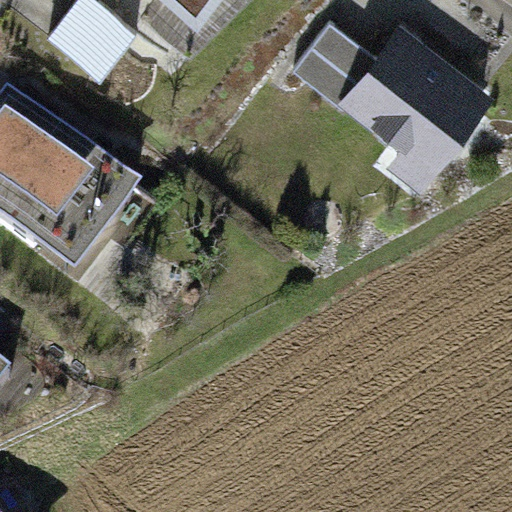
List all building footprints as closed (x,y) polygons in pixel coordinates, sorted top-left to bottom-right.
[(103,0),(79,0),(52,36),(104,76),(141,29),(103,0)] [(179,0),(201,17),(213,0),(179,0)] [(334,21),(297,68),(347,107),(353,98),(382,120),(383,134),(394,142),(408,140),(435,162),(486,97),(404,33),(384,60),(334,21)] [(138,186),(11,90),(0,104),(0,220),(38,249),(52,230),(85,255),(138,186)] [(0,393),(14,376),(0,364),(0,393)]
